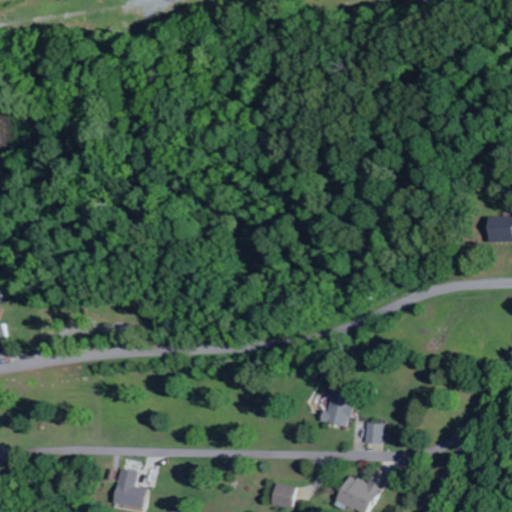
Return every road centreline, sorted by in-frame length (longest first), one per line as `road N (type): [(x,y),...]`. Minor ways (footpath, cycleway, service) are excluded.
road 1 (residential): [(511,283),(434,293),(300,342),(0,369),(478,429),(511,363)]
road 2 (residential): [(478,429),(439,451),(375,456),(101,449),(3,455)]
